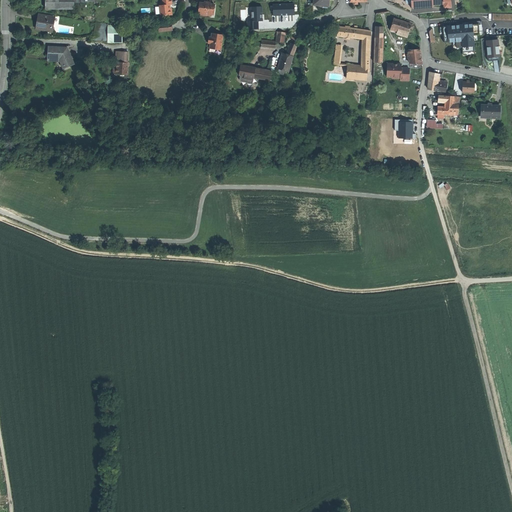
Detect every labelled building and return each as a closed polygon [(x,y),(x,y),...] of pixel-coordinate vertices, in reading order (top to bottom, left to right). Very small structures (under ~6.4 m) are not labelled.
[(45,0),(46,9),(74,9),(74,3),(74,0),(45,0)] [(172,5),(171,0),(162,0),(163,5),(160,6),(160,15),(165,15),(165,16),(172,15),(172,9),(171,9),(170,7),(170,5),(172,5)] [(409,0),(409,3),(411,3),(412,9),(433,7),(433,5),(443,4),(443,5),(444,5),(445,5),(444,2),(451,1),(450,0),(409,0)] [(215,4),(211,4),(205,3),(200,2),(199,8),(198,13),(211,14),(213,15),(215,4)] [(38,29),(53,31),(55,17),(40,15),(39,22),(38,29)] [(407,37),(410,28),(412,24),(402,21),(394,19),(390,31),(407,37)] [(480,31),(479,19),(442,21),(443,38),(456,37),(456,44),(462,43),(463,48),(475,47),(474,31),(480,31)] [(109,25),(96,23),(94,38),(109,40),(109,25)] [(123,26),(110,26),(110,25),(109,25),(109,40),(109,41),(124,41),(123,26)] [(348,28),(339,27),(338,36),(353,38),(355,29),(354,29),(348,28)] [(384,27),(375,27),(374,62),(382,63),(384,27)] [(364,39),(364,30),(357,29),(355,29),(353,38),(364,39)] [(284,43),(286,33),(281,32),(277,32),(275,42),(284,43)] [(211,48),(222,50),(224,36),(213,34),(213,37),(211,37),(211,40),(210,43),(212,44),(211,48)] [(275,49),(275,42),(261,40),(261,47),(275,49)] [(498,40),(490,41),(487,41),(489,61),(500,60),(498,40)] [(297,45),(294,44),(291,43),(286,54),(293,56),(297,45)] [(362,66),(370,67),(371,47),(363,46),(363,51),(362,51),(362,66)] [(49,53),(49,58),(61,59),(62,63),(65,68),(76,64),(69,48),(49,47),(49,53)] [(422,64),(420,49),(409,50),(410,63),(422,64)] [(118,74),(128,74),(130,52),(118,52),(118,58),(117,62),(118,62),(118,69),(118,73),(118,74)] [(292,59),(293,56),(286,54),(282,53),(278,69),(288,72),(291,64),(291,62),(292,59)] [(396,77),(396,78),(401,78),(401,80),(409,81),(409,69),(401,68),(401,64),(398,64),(397,65),(394,65),(394,64),(388,64),(387,73),(393,73),(396,77)] [(347,65),(346,78),(367,80),(368,72),(359,71),(360,66),(347,65)] [(246,76),(272,81),(273,72),(247,68),(246,76)] [(428,90),(436,92),(436,90),(437,83),(438,83),(438,81),(439,77),(439,74),(430,72),(429,79),(429,81),(428,90)] [(473,83),(469,82),(466,82),(463,82),(463,92),(472,93),(473,83)] [(436,90),(445,92),(447,84),(438,83),(437,83),(436,90)] [(454,97),(446,96),(445,102),(445,107),(453,108),(454,97)] [(459,97),(454,97),(453,108),(445,107),(438,107),(437,111),(437,115),(438,115),(444,115),(457,116),(458,104),(459,97)] [(491,105),(483,105),(482,118),(499,118),(500,106),(491,105)] [(414,138),(414,120),(396,120),(396,130),(399,130),(399,138),(414,138)] [(427,120),(427,128),(435,129),(435,125),(435,121),(434,121),(432,121),(427,120)]
